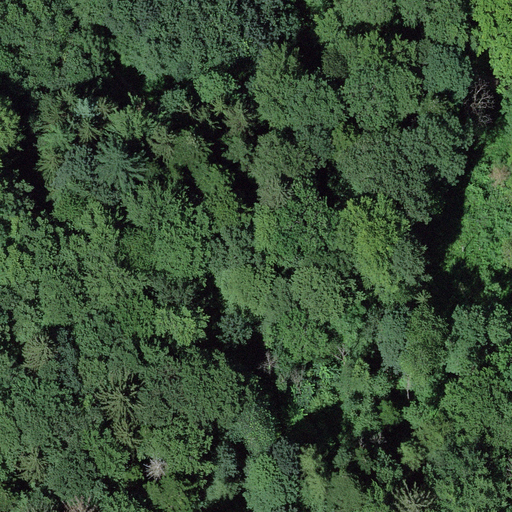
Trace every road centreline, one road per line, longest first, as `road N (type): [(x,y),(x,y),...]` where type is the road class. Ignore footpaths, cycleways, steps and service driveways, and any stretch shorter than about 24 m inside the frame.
road 1 (track): [(511,93),(379,64),(180,105),(126,143),(78,194),(48,249),(0,285)]
road 2 (track): [(159,119),(33,0)]
